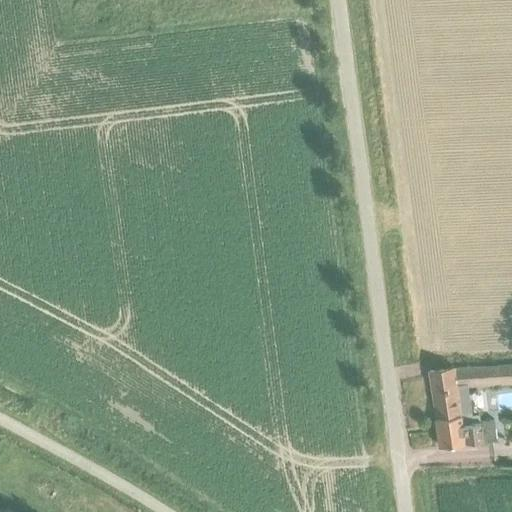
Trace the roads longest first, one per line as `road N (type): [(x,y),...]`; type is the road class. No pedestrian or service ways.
road 1 (unclassified): [(405,511),(339,0)]
road 2 (unclassified): [(168,511),(0,412)]
